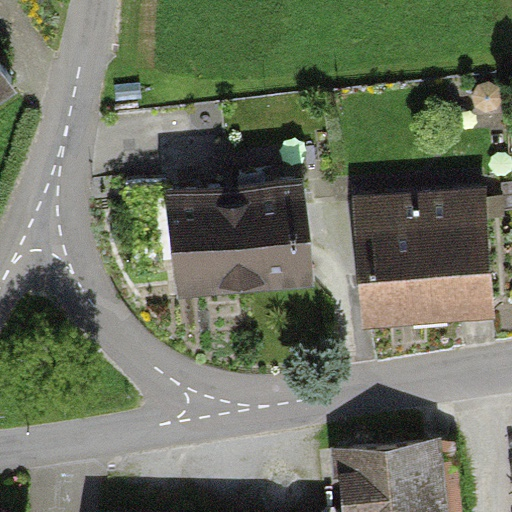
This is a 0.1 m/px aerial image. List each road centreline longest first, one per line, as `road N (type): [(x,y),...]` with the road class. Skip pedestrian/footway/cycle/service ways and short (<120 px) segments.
road 1 (residential): [(206,407),(255,410),(511,370)]
road 2 (residential): [(206,407),(112,328),(45,230)]
road 3 (unclassified): [(95,0),(45,230)]
road 4 (residential): [(0,453),(177,423),(206,407)]
